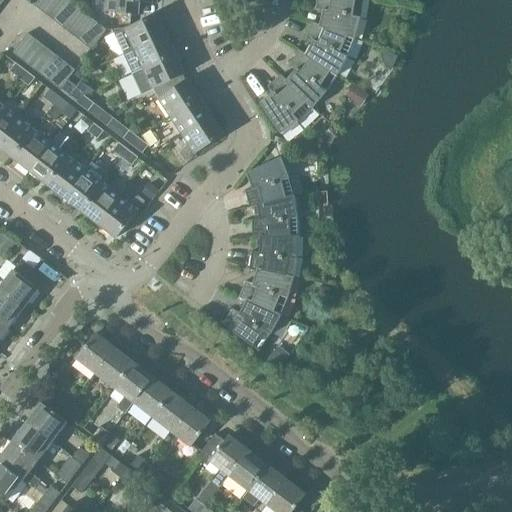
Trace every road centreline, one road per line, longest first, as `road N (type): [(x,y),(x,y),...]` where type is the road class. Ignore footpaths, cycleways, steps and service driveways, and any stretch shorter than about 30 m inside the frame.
road 1 (residential): [(341,511),(357,492),(185,349),(170,348),(136,323),(116,289)]
road 2 (residential): [(116,289),(147,269),(247,142),(248,127),(216,79)]
road 3 (residential): [(0,401),(96,269)]
road 4 (residential): [(96,269),(0,192)]
